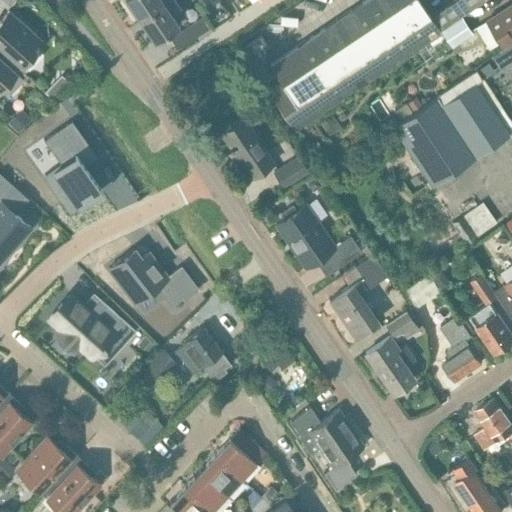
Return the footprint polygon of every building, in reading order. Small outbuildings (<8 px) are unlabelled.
[(126,0),(139,19),(167,0),(126,0)] [(180,7),(175,0),(167,0),(139,19),(155,41),(179,24),(172,13),(180,7)] [(281,80),(267,89),(294,129),(367,80),(422,44),(423,43),(431,38),(441,31),(440,29),(461,14),(483,0),(451,0),(430,15),(419,0),(363,0),(269,63),(281,80)] [(511,1),(496,13),(486,19),(502,46),(511,40),(511,1)] [(0,17),(0,51),(17,67),(22,62),(38,44),(29,36),(33,32),(7,10),(0,17)] [(210,25),(203,14),(170,37),(177,47),(195,35),(210,25)] [(423,43),(422,44),(424,46),(424,45),(431,55),(430,56),(432,59),(451,46),(473,33),(471,29),(463,17),(461,14),(440,29),(441,31),(431,38),(423,43)] [(210,25),(195,35),(197,39),(212,29),(210,25)] [(511,43),(492,56),(500,67),(511,59),(511,43)] [(404,59),(410,69),(430,56),(431,55),(424,45),(424,46),(404,59)] [(0,86),(17,67),(0,51),(0,86)] [(22,62),(17,67),(23,73),(28,67),(22,62)] [(392,125),(430,182),(431,184),(509,133),(506,128),(511,124),(511,121),(499,101),(489,87),(488,85),(476,68),(437,94),(437,95),(436,96),(392,125)] [(53,82),(45,90),(47,92),(52,98),(60,90),(53,82)] [(415,96),(407,101),(412,109),(421,104),(415,96)] [(7,121),(18,132),(31,118),(20,107),(7,121)] [(332,114),(320,122),(329,134),(341,126),(332,114)] [(227,146),(229,150),(247,178),(275,160),(245,115),(220,132),(229,145),(227,146)] [(60,163),(42,175),(69,213),(103,189),(85,164),(97,156),(71,119),(43,139),(60,163)] [(308,168),(298,154),(274,171),(283,185),(308,168)] [(0,258),(2,260),(33,226),(16,211),(28,197),(0,171),(0,258)] [(314,175),(306,181),(310,186),(314,187),(319,183),(314,175)] [(483,200),(463,214),(477,235),(497,221),(483,200)] [(349,233),(333,244),(305,202),(295,209),(292,204),(280,213),(283,217),(275,223),(287,240),(289,238),(295,247),(293,249),(305,265),(321,254),(331,270),(361,249),(349,233)] [(133,247),(108,267),(135,301),(136,300),(156,284),(164,294),(171,303),(182,295),(184,298),(194,290),(198,288),(180,265),(177,268),(167,275),(148,251),(141,257),(133,247)] [(367,257),(355,265),(355,266),(357,269),(362,276),(367,284),(369,286),(387,274),(388,273),(373,252),(372,253),(367,257)] [(438,269),(431,274),(437,281),(444,277),(438,269)] [(470,279),(486,303),(489,301),(498,295),(482,272),(470,279)] [(429,273),(420,280),(431,295),(440,289),(429,273)] [(348,285),(329,299),(354,336),(367,327),(371,333),(372,332),(382,326),(381,325),(378,320),(379,319),(367,303),(362,295),(367,292),(369,291),(367,289),(359,278),(353,282),(348,285)] [(511,278),(495,290),(511,315),(511,278)] [(71,289),(45,318),(56,328),(51,333),(74,353),(78,349),(89,359),(93,354),(112,334),(123,343),(135,330),(100,298),(91,307),(85,301),(71,289)] [(495,353),(511,340),(511,333),(497,311),(496,311),(489,301),(486,303),(469,314),(495,353)] [(403,310),(384,323),(393,336),(401,331),(405,337),(418,328),(415,322),(405,309),(403,310)] [(466,337),(469,335),(475,331),(466,318),(461,322),(456,315),(441,325),(454,345),(446,350),(450,356),(442,361),(455,379),(482,360),(466,337)] [(192,372),(202,365),(213,380),(227,370),(224,367),(231,362),(222,350),(203,325),(184,339),(185,340),(174,349),(192,372)] [(391,391),(412,377),(394,349),(397,347),(389,334),(364,351),(391,391)] [(177,362),(163,349),(141,373),(155,386),(177,362)] [(269,356),(263,363),(268,368),(275,360),(269,356)] [(260,368),(252,382),(263,389),(271,375),(260,368)] [(0,400),(9,391),(0,383),(0,400)] [(9,391),(0,400),(0,446),(2,445),(6,449),(31,420),(15,405),(19,401),(9,391)] [(474,432),(484,446),(506,431),(511,440),(511,423),(494,396),(476,409),(486,424),(474,432)] [(119,419),(147,446),(147,447),(166,427),(138,399),(119,419)] [(310,405),(289,418),(300,434),(312,452),(319,447),(320,447),(351,425),(338,407),(320,419),(310,405)] [(229,436),(214,452),(241,478),(257,461),(256,461),(266,450),(239,425),(229,436)] [(364,445),(351,425),(320,447),(333,466),(326,470),(336,485),(356,472),(346,457),(364,445)] [(19,471),(42,492),(77,453),(66,443),(62,448),(46,433),(20,461),(24,465),(19,471)] [(199,468),(227,494),(241,478),(214,452),(199,468)] [(77,453),(42,492),(64,511),(65,511),(70,507),(74,510),(100,482),(83,467),(87,463),(77,453)] [(2,455),(0,456),(0,476),(3,480),(15,468),(2,455)] [(475,511),(499,511),(501,511),(473,470),(476,468),(470,458),(453,469),(460,479),(455,482),(475,511)] [(184,484),(212,510),(227,494),(199,468),(184,484)] [(182,511),(209,511),(212,510),(184,484),(169,500),(182,511)] [(271,485),(260,496),(268,503),(278,491),(271,485)] [(256,511),(259,511),(268,503),(260,496),(251,507),(256,511)] [(268,511),(293,511),(285,500),(268,511)]
